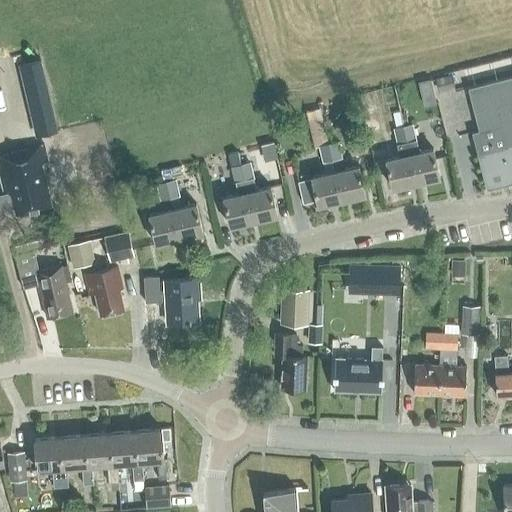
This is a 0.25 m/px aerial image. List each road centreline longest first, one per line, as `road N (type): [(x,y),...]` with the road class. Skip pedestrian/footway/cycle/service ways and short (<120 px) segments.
road 1 (residential): [(224,421),(244,291),(266,260),(423,217),(511,207)]
road 2 (residential): [(511,445),(293,438),(224,421)]
road 3 (residential): [(224,421),(111,369),(43,364),(0,371)]
